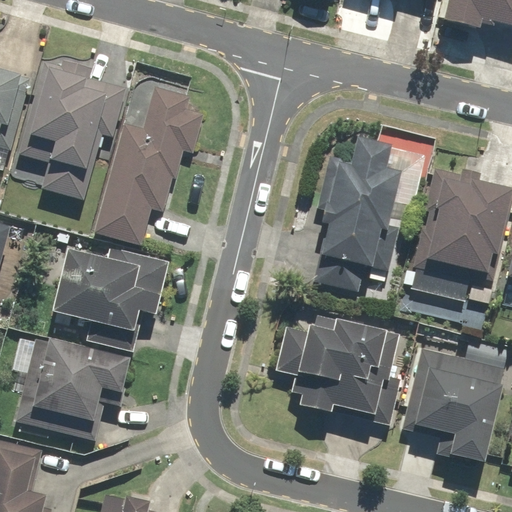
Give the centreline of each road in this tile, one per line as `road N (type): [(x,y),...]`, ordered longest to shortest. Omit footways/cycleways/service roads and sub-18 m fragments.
road 1 (residential): [(414,511),(247,473),(226,462),(203,424),(202,397),(283,56)]
road 2 (residential): [(283,56),(511,110)]
road 3 (residential): [(283,56),(91,0)]
